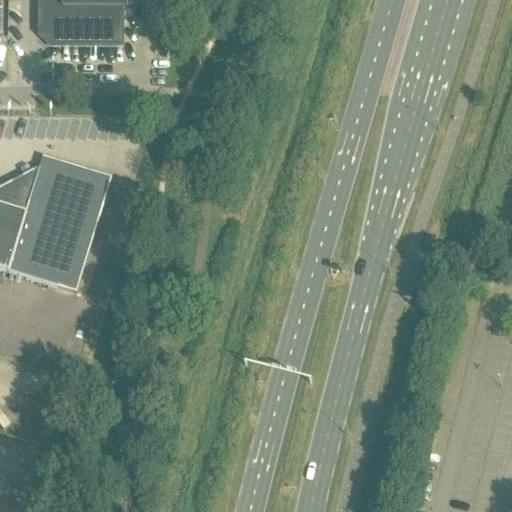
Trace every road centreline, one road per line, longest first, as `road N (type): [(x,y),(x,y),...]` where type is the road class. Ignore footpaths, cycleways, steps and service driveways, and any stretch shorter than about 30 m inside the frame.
road 1 (primary): [(313,511),(452,0)]
road 2 (primary): [(394,0),(256,511)]
